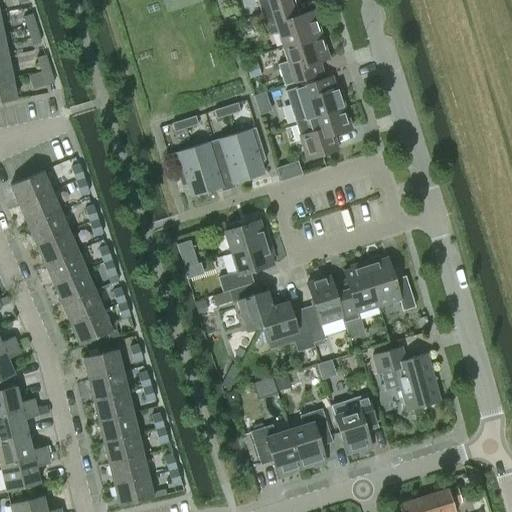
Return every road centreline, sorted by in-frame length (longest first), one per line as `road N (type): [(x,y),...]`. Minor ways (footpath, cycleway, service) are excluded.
road 1 (residential): [(365,0),(488,402),(488,445)]
road 2 (residential): [(85,511),(46,359),(0,251)]
road 3 (residential): [(363,485),(488,445)]
